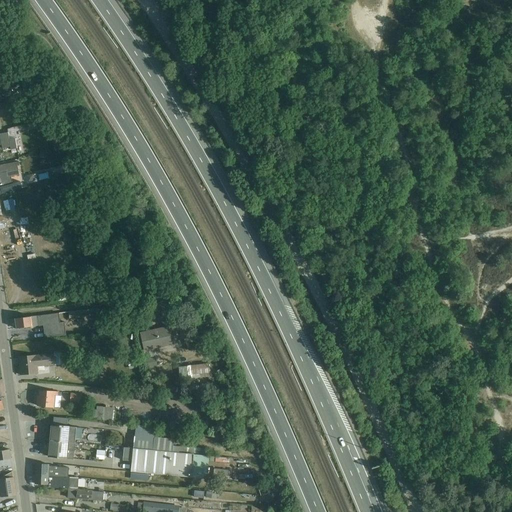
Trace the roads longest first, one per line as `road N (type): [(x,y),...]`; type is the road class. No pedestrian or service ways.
road 1 (motorway): [(42,0),(183,223),(317,511)]
road 2 (motorway): [(367,511),(224,202),(99,0)]
road 3 (unclassified): [(152,7),(326,307),(413,511)]
road 4 (residential): [(0,316),(28,511)]
